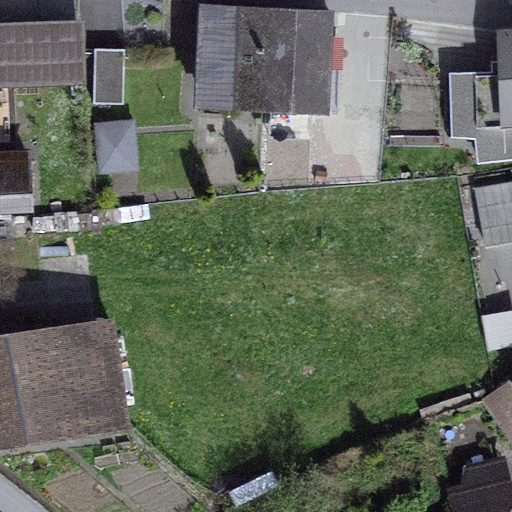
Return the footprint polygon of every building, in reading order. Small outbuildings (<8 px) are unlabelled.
[(98,0),(101,30),(133,28),(131,0),(98,0)] [(268,13),(205,10),(200,106),(263,109),(268,13)] [(327,16),(268,13),(263,109),(323,112),(327,16)] [(81,88),(80,32),(0,34),(0,81),(1,82),(1,90),(81,88)] [(125,52),(95,51),(94,105),(124,106),(125,52)] [(373,67),(345,65),(340,116),(369,119),(373,67)] [(99,175),(141,172),(137,120),(95,123),(99,175)] [(511,135),(479,139),(481,165),(511,161),(511,135)] [(271,143),(269,182),(330,185),(332,146),(271,143)] [(0,159),(0,211),(32,210),(29,158),(0,159)] [(511,185),(477,191),(486,247),(511,242),(511,185)] [(0,438),(124,422),(111,325),(22,337),(19,313),(0,315),(0,438)] [(489,352),(511,347),(511,316),(484,322),(489,352)] [(511,388),(485,401),(511,440),(511,388)] [(510,511),(498,462),(467,470),(461,495),(450,497),(453,511),(510,511)]
